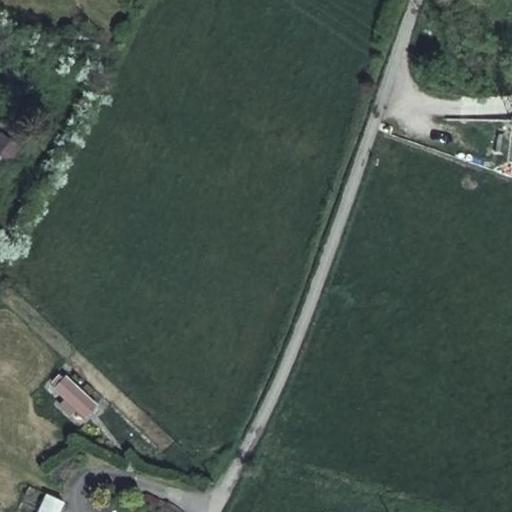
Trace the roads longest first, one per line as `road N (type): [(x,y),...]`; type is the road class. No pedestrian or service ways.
road 1 (unclassified): [(414,0),(284,384),(220,511)]
road 2 (unclassified): [(215,511),(92,473),(83,494)]
